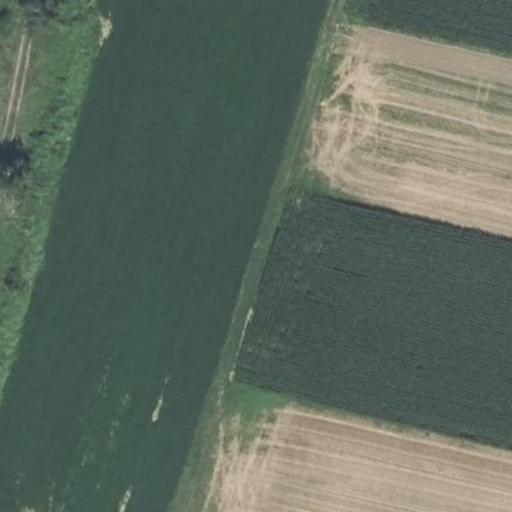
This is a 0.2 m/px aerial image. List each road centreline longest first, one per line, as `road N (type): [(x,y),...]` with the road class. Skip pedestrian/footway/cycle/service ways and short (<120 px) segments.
road 1 (track): [(180,511),(339,0)]
road 2 (track): [(0,183),(36,0)]
